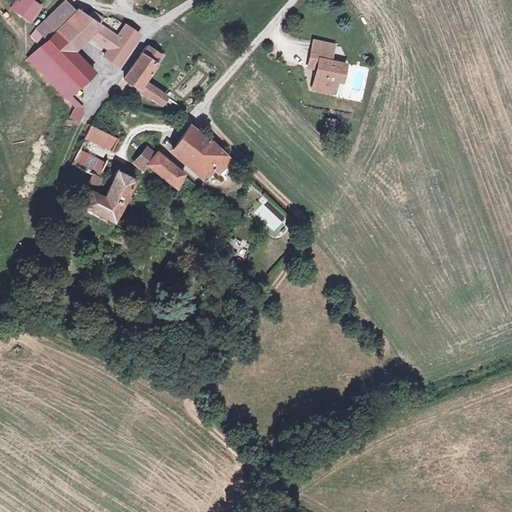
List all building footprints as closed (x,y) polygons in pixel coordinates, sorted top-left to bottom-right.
[(23,16),(33,2),(30,0),(19,0),(13,9),(23,16)] [(78,10),(76,12),(65,1),(35,29),(36,30),(31,35),(41,46),(40,47),(69,78),(84,63),(69,47),(88,28),(93,31),(99,24),(103,19),(93,12),(89,18),(78,10)] [(31,22),(41,7),(33,2),(23,16),(31,22)] [(100,44),(109,32),(99,24),(93,31),(90,36),(100,44)] [(118,66),(139,35),(126,25),(117,37),(109,32),(100,44),(109,50),(104,56),(118,66)] [(166,97),(144,82),(162,56),(147,46),(140,54),(142,54),(124,79),(161,104),(166,97)] [(67,98),(70,95),(94,73),(84,63),(69,78),(40,47),(28,58),(56,88),(67,98)] [(311,55),(310,63),(330,67),(332,59),(311,55)] [(338,78),(339,78),(344,78),(346,70),(330,67),(310,63),(308,72),(316,74),(312,93),(324,96),(325,92),(335,94),(338,78)] [(67,98),(76,107),(70,117),(79,121),(81,113),(81,107),(70,95),(67,98)] [(326,117),(323,127),(337,131),(339,121),(326,117)] [(112,152),(118,138),(89,126),(83,140),(112,152)] [(231,161),(211,141),(189,126),(173,149),(204,176),(213,168),(219,174),(231,161)] [(183,174),(157,153),(155,155),(147,148),(134,163),(142,170),(147,164),(177,188),(183,174)] [(85,191),(92,175),(76,167),(69,184),(85,191)] [(114,222),(134,180),(116,171),(104,198),(90,191),(89,193),(83,206),(114,222)] [(90,191),(97,177),(92,175),(85,191),(89,193),(90,191)] [(212,258),(209,265),(225,272),(228,265),(212,258)] [(218,316),(202,307),(197,316),(213,325),(218,316)]
